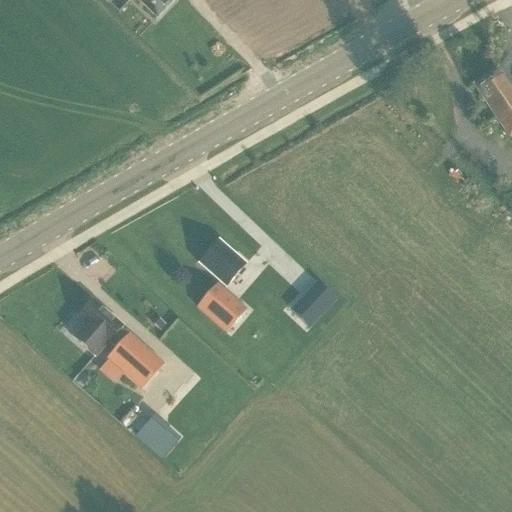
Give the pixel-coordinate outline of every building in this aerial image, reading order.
[(137,0),(157,19),(175,0),(137,0)] [(474,85),(511,141),(511,89),(498,69),(474,85)] [(220,242),(200,265),(227,288),(246,265),(220,242)] [(336,301),(318,284),(292,311),(310,328),(336,301)] [(218,286),(198,309),(227,335),(247,312),(218,286)] [(122,329),(93,302),(79,317),(87,324),(74,339),(95,358),(108,343),(110,344),(101,354),(142,391),(164,366),(130,336),(122,329)]
